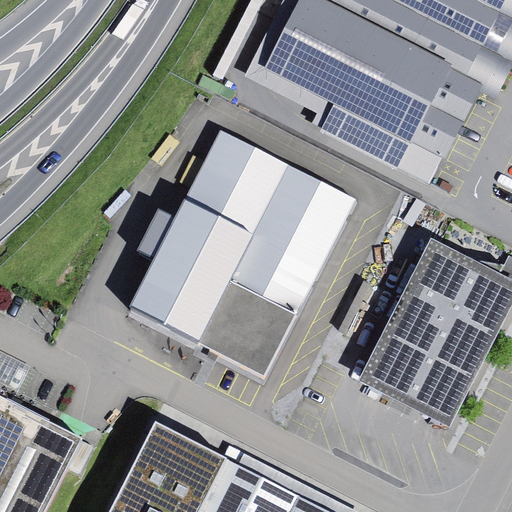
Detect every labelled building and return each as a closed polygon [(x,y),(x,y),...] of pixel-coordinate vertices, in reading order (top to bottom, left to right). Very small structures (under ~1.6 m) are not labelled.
[(511,0),(304,0),(267,74),(445,163),(479,95),(498,104),(511,76),(511,0)] [(312,137),(323,140),(330,118),(319,115),(312,137)] [(354,205),(221,138),(181,218),(161,209),(142,248),(158,256),(129,313),(265,382),(354,205)] [(476,264),(430,244),(359,385),(450,434),(511,312),(511,258),(510,257),(504,268),(476,264)] [(0,353),(0,381),(20,391),(31,369),(0,353)] [(14,407),(0,400),(0,511),(44,511),(67,466),(79,472),(92,446),(14,407)] [(312,511),(157,430),(113,511),(312,511)]
